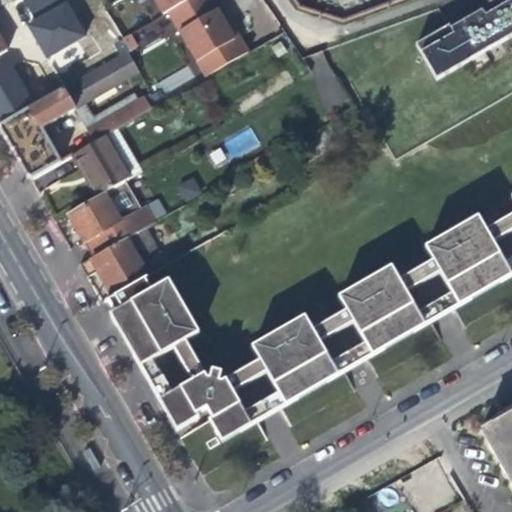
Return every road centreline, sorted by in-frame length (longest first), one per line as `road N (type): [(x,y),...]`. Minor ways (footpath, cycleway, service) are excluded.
road 1 (residential): [(239,511),(511,354)]
road 2 (secondary): [(0,246),(151,511)]
road 3 (unknown): [(481,511),(421,406)]
